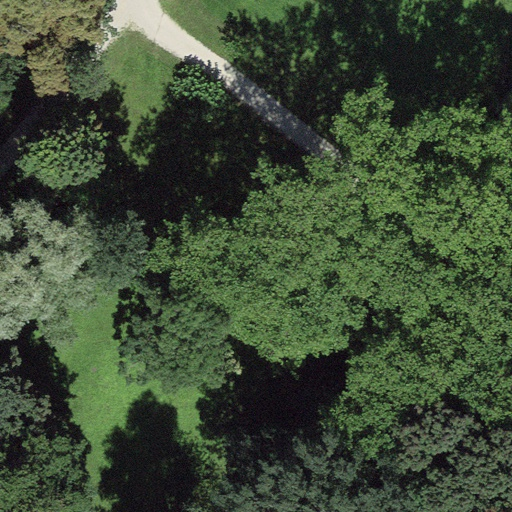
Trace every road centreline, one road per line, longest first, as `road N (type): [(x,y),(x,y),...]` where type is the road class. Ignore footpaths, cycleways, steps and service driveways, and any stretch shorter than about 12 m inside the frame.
road 1 (track): [(511,186),(178,0)]
road 2 (track): [(0,155),(122,0)]
